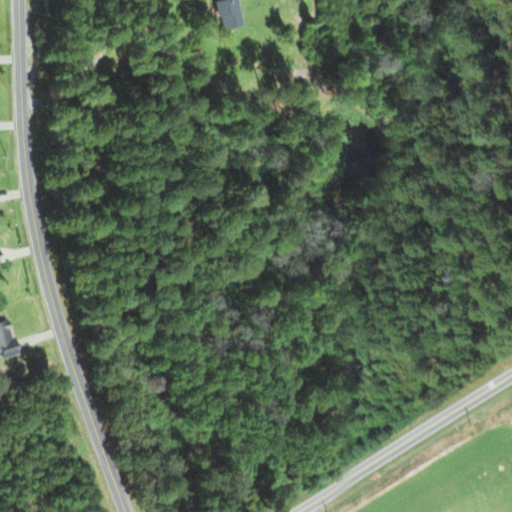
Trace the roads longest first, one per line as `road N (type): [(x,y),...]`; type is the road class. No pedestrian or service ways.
road 1 (tertiary): [(125,511),(38,239),(25,163),(19,0)]
road 2 (tertiary): [(511,372),(292,511)]
